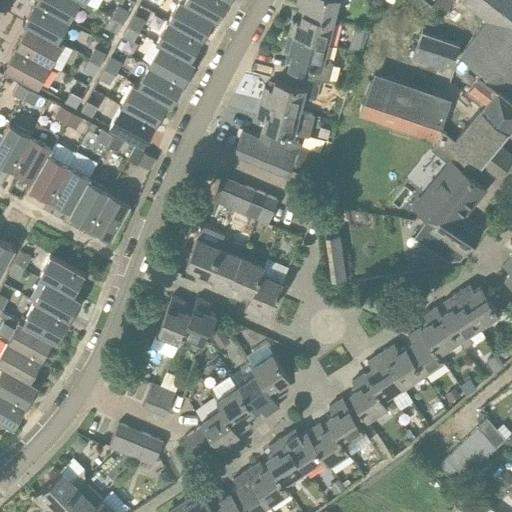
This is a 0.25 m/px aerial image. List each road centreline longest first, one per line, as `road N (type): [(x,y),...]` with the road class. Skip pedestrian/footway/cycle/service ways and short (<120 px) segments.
road 1 (residential): [(82,388),(187,143),(262,0)]
road 2 (residential): [(0,485),(82,388)]
road 3 (residential): [(191,411),(171,425),(82,388)]
